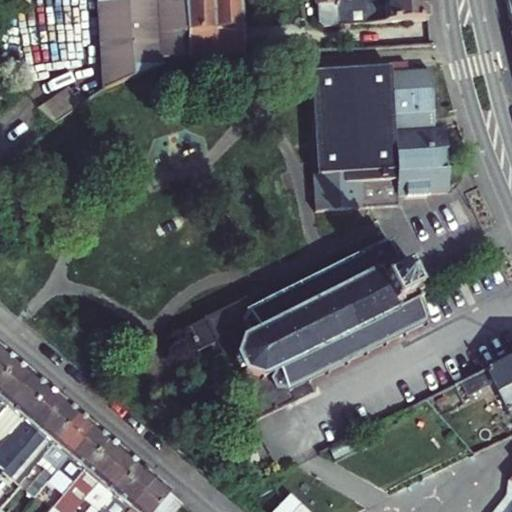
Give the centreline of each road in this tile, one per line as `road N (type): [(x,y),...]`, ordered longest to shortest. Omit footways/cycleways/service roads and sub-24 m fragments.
road 1 (residential): [(0,330),(215,511)]
road 2 (secondary): [(448,0),(462,73),(511,210)]
road 3 (secondary): [(511,140),(476,0)]
